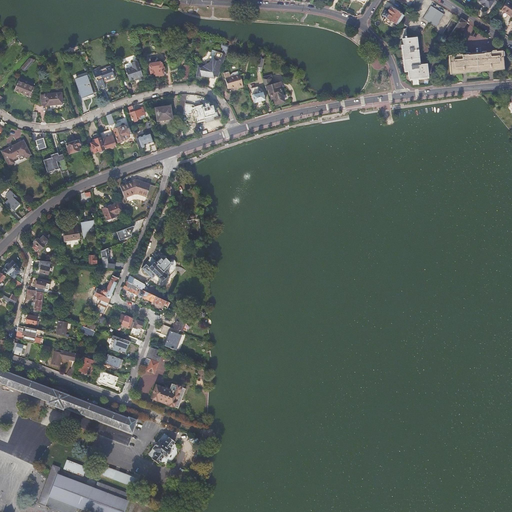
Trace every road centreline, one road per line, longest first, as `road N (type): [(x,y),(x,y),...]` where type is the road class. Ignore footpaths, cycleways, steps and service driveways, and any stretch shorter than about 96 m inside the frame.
road 1 (residential): [(0,114),(51,128),(180,88),(219,101),(236,130)]
road 2 (tertiary): [(16,232),(80,186),(236,130)]
road 3 (residential): [(361,24),(305,8),(197,1)]
road 4 (tertiary): [(236,130),(398,96)]
